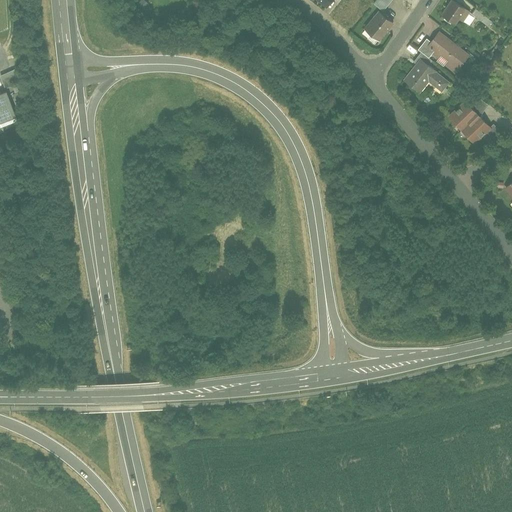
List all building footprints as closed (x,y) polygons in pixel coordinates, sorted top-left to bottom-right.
[(314,0),(326,9),(333,0),(314,0)] [(354,20),(368,0),(349,0),(342,10),(354,20)] [(383,12),(393,0),(376,0),(374,4),(383,12)] [(453,0),(451,0),(442,15),(454,23),(465,8),(453,0)] [(489,25),(492,20),(475,10),(472,15),(489,25)] [(394,24),(379,12),(365,30),(379,42),(394,24)] [(427,51),(456,74),(471,54),(442,32),(427,51)] [(421,57),(403,80),(421,93),(428,84),(442,94),(452,81),(421,57)] [(14,70),(1,76),(6,88),(19,82),(14,70)] [(511,87),(509,85),(511,83),(501,74),(487,90),(500,100),(498,103),(510,114),(511,111),(511,87)] [(0,123),(17,117),(8,91),(0,94),(0,123)] [(465,100),(448,116),(475,145),(492,130),(465,100)]
